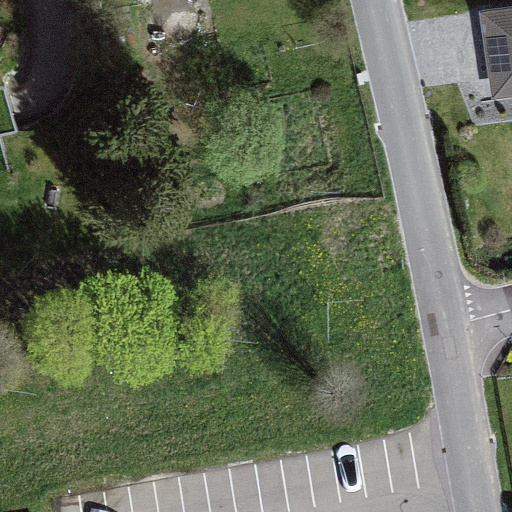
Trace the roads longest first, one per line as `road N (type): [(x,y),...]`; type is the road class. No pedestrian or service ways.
road 1 (unclassified): [(457,328),(380,0)]
road 2 (unclassified): [(487,511),(457,328)]
